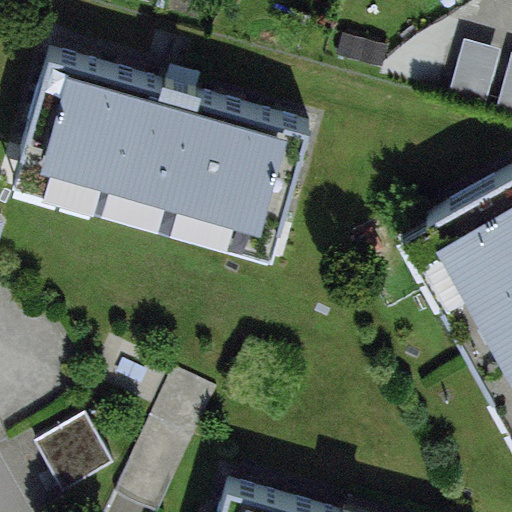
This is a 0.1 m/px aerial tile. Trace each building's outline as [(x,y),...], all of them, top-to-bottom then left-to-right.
[(344,34),(338,55),(383,68),(389,47),(344,34)] [(467,39),(451,93),(487,104),(503,50),(467,39)] [(309,120),(52,42),(16,164),(272,241),(309,120)] [(511,54),(496,107),(511,111),(511,54)] [(511,154),(398,219),(511,418),(511,154)] [(172,369),(118,491),(162,511),(217,389),(172,369)] [(84,405),(37,429),(65,483),(112,458),(84,405)] [(356,511),(224,476),(214,511),(356,511)]
